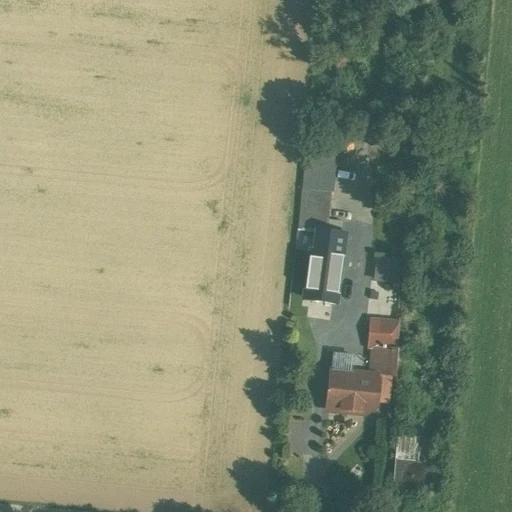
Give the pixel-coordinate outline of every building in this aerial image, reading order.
[(308,147),(306,164),(339,168),(341,151),(308,147)] [(304,173),(302,189),(330,193),(332,177),(304,173)] [(330,193),(302,189),(298,230),(338,236),(339,224),(326,223),(330,193)] [(340,248),(323,245),(316,286),(324,287),(321,303),(333,304),(340,248)] [(370,280),(384,281),(386,255),(371,254),(370,280)] [(398,324),(370,322),(368,349),(371,349),(396,351),(398,324)] [(424,343),(398,341),(397,351),(418,353),(424,353),(424,343)] [(396,351),(371,349),(370,375),(395,377),(397,351),(396,351)] [(397,351),(395,377),(416,379),(418,353),(397,351)] [(351,375),(330,373),(329,388),(349,390),(350,381),(351,375)] [(349,390),(329,388),(327,410),(361,414),(362,404),(363,391),(367,392),(367,383),(350,381),(349,390)] [(377,384),(367,383),(367,392),(374,392),(374,393),(376,393),(377,384)] [(367,392),(363,391),(362,404),(373,405),(374,393),(374,392),(367,392)] [(434,442),(395,439),(391,495),(409,497),(409,494),(430,495),(434,442)]
